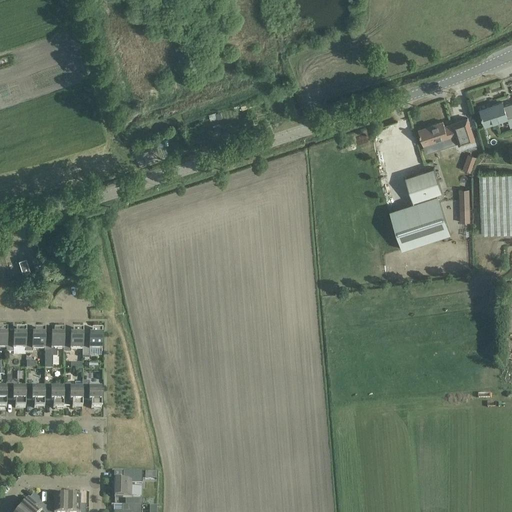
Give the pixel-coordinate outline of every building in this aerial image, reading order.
[(493,108),(481,112),(485,126),(508,118),(511,117),(511,103),(510,104),(504,106),(503,102),(492,105),(493,108)] [(419,130),(422,139),(424,144),(446,137),(447,139),(456,136),(452,124),(445,127),(443,122),(431,126),(431,127),(420,131),(419,129),(419,130)] [(360,140),(369,138),(367,130),(358,133),(360,140)] [(477,157),(468,154),(463,169),(472,173),(477,157)] [(442,192),(434,168),(405,177),(413,201),(437,193),(442,192)] [(511,173),(479,175),(481,235),(511,233),(511,173)] [(460,210),(468,210),(470,210),(469,189),(459,189),(460,210)] [(451,234),(437,193),(413,201),(414,202),(390,210),(396,231),(403,250),(451,234)] [(44,267),(41,256),(33,259),(36,269),(44,267)] [(27,258),(19,261),(23,273),(31,271),(27,258)] [(26,350),(26,338),(26,331),(15,331),(15,337),(14,337),(14,338),(7,338),(7,350),(6,350),(6,353),(13,353),(13,350),(25,350),(26,350)] [(33,338),(26,338),(26,350),(25,350),(25,353),(32,353),(32,350),(44,350),(45,350),(45,338),(45,331),(34,331),(34,337),(33,337),(33,338)] [(52,338),(45,338),(45,350),(44,350),(44,354),(45,354),(44,370),(52,370),(52,358),(57,358),(57,351),(63,351),(64,351),(64,338),(64,331),(54,331),(54,337),(52,337),(52,338)] [(70,351),(82,351),(83,351),(83,339),(83,331),(73,331),(72,337),(71,337),(71,339),(64,338),(64,351),(63,351),(63,354),(70,354),(70,351)] [(90,339),(83,339),(83,351),(82,351),(82,358),(89,358),(89,351),(101,351),(101,354),(102,354),(102,331),(92,331),(91,337),(90,337),(90,339)] [(28,366),(37,366),(37,358),(28,358),(28,366)] [(91,371),(93,382),(103,380),(102,370),(91,371)] [(101,387),(89,387),(89,383),(82,383),(82,384),(82,390),(82,402),(90,402),(90,403),(91,403),(91,409),(101,409),(101,387)] [(82,409),(82,402),(82,390),(82,384),(75,384),(75,390),(70,389),(70,386),(63,386),(63,389),(63,407),(70,407),(70,402),(71,402),(71,403),(72,403),(72,409),(82,409)] [(25,389),(13,389),(13,386),(6,386),(6,389),(6,401),(14,401),(14,402),(15,402),(15,409),(25,409),(25,401),(25,389)] [(44,389),(32,389),(32,386),(25,386),(25,389),(25,401),(33,401),(33,403),(34,403),(34,409),(44,409),(44,401),(44,389)] [(63,409),(63,407),(63,389),(51,389),(51,386),(44,386),(44,389),(44,401),(53,402),(53,409),(63,409)] [(115,498),(125,498),(132,498),(132,497),(131,497),(131,484),(142,485),(142,483),(142,473),(112,472),(112,473),(123,473),(122,481),(113,481),(113,482),(114,482),(114,499),(115,499),(115,498)] [(66,511),(67,498),(64,498),(64,496),(56,496),(56,497),(53,497),(53,498),(54,498),(54,508),(48,508),(47,511),(66,511)] [(80,498),(76,498),(76,496),(69,496),(69,498),(67,498),(66,511),(85,511),(86,508),(80,508),(80,499),(80,498)] [(21,509),(19,510),(20,511),(47,511),(48,508),(45,508),(39,503),(35,507),(28,501),(28,500),(26,503),(24,502),(19,508),(21,509)]
